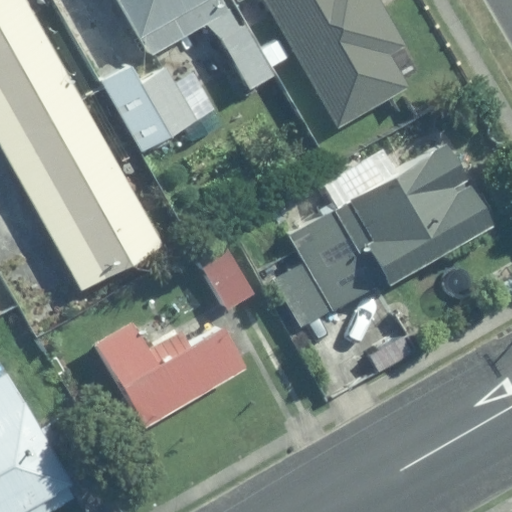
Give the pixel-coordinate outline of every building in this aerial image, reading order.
[(0,0),(0,141),(70,101),(10,0),(0,0)] [(111,0),(142,56),(206,21),(242,88),(266,76),(229,8),(224,11),(217,0),(111,0)] [(402,40),(379,0),(258,0),(331,124),(397,85),(379,54),(402,40)] [(99,75),(103,84),(137,151),(214,112),(194,73),(173,84),(163,64),(139,76),(130,59),(99,75)] [(149,245),(70,101),(0,141),(0,172),(66,291),(149,245)] [(273,277),(299,322),(481,220),(435,138),(278,227),(291,250),(299,263),(273,277)] [(195,258),(200,268),(223,308),(254,290),(227,241),(195,258)] [(135,423),(230,368),(236,364),(212,322),(182,340),(175,328),(140,348),(125,323),(89,344),(135,423)] [(0,511),(40,511),(72,495),(61,476),(91,460),(63,408),(28,427),(0,375),(0,511)]
